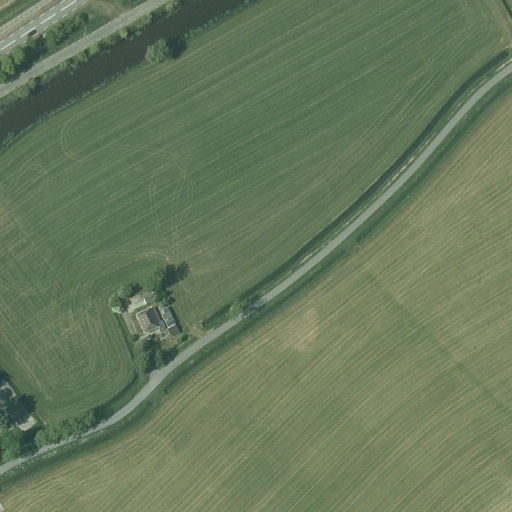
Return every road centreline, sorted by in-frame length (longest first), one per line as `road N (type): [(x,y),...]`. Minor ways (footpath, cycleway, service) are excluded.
road 1 (unclassified): [(0,469),(124,412),(355,225),(511,68)]
road 2 (tertiary): [(0,91),(158,0)]
